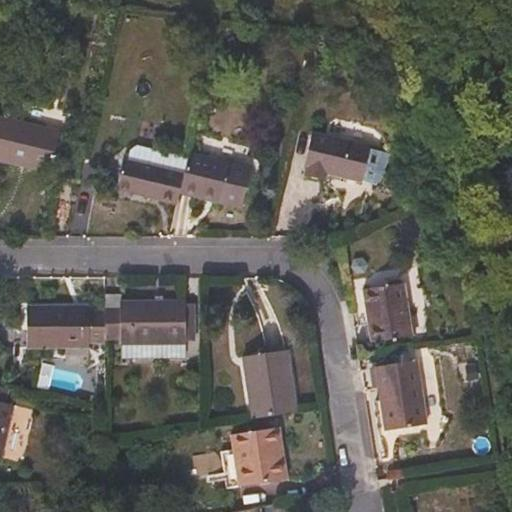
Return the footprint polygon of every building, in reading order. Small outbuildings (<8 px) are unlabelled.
[(0,164),(54,177),(63,136),(0,121),(0,164)] [(366,187),(374,151),(316,138),(308,173),(310,174),(308,181),(330,186),(331,179),(366,187)] [(183,198),(192,160),(144,149),(131,156),(129,165),(126,166),(119,195),(181,209),(183,198)] [(388,176),(392,156),(385,155),(380,175),(388,176)] [(245,212),(255,172),(193,157),(192,160),(183,198),(245,212)] [(362,328),(373,326),(376,348),(417,342),(408,289),(358,297),(362,328)] [(190,349),(189,308),(124,307),(123,314),(108,315),(109,344),(124,344),(124,349),(190,349)] [(109,344),(108,315),(109,313),(94,313),(92,311),(30,312),(30,353),(93,352),(93,345),(109,344)] [(299,418),(290,356),(247,363),(256,425),(299,418)] [(430,431),(421,366),(380,372),(388,437),(430,431)] [(0,461),(4,463),(16,411),(10,409),(14,395),(0,391),(0,461)] [(285,487),(281,455),(285,454),(283,436),(236,442),(238,456),(226,458),(232,495),(285,487)]
